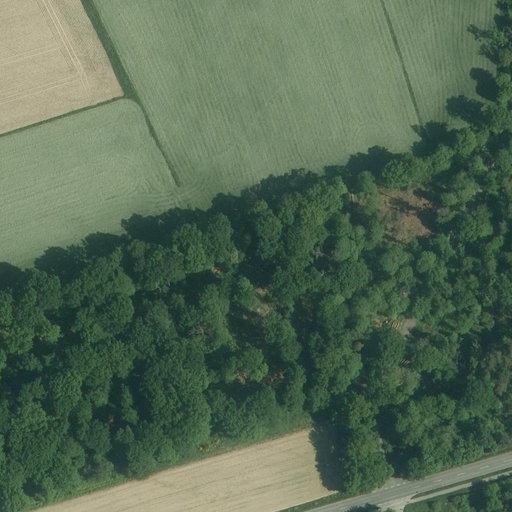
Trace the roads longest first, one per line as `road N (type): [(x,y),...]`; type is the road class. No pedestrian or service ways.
road 1 (unclassified): [(511,105),(371,407),(393,493)]
road 2 (tertiary): [(393,493),(511,459)]
